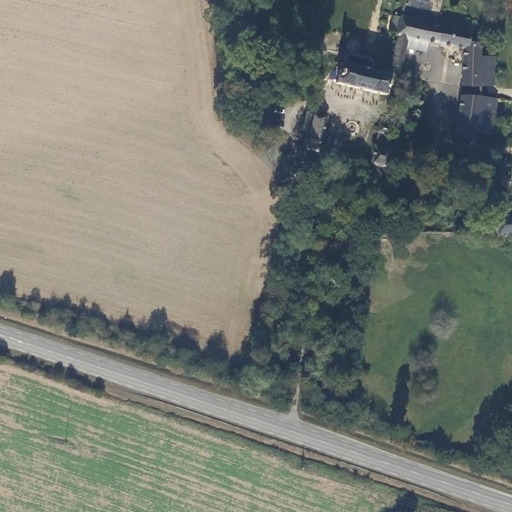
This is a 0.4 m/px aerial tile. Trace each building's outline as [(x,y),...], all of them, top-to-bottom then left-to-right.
[(482,85),(495,85),(493,55),(480,55),(479,41),(469,40),(471,30),(461,28),(462,20),(441,16),(439,23),(401,15),(396,36),(426,41),(462,49),(462,87),(482,88),(482,85)] [(423,52),(426,41),(396,36),(395,41),(405,43),(404,48),(423,52)] [(405,43),(395,41),(393,50),(390,66),(400,68),(404,48),(405,43)] [(345,56),(343,63),(370,70),(372,62),(369,59),(349,54),(345,56)] [(334,85),(385,97),(390,74),(370,70),(343,63),(339,62),(337,72),(334,85)] [(477,132),(490,134),(496,98),(460,96),(455,137),(476,140),(477,132)] [(324,116),(309,112),(301,148),(316,151),(324,116)] [(377,133),(390,135),(392,124),(379,122),(377,133)] [(374,146),(370,162),(388,167),(390,157),(391,151),(393,142),(389,141),(387,149),(374,146)] [(396,170),(398,159),(390,157),(388,167),(396,170)] [(511,215),(494,217),(495,232),(495,238),(511,236),(511,215)]
